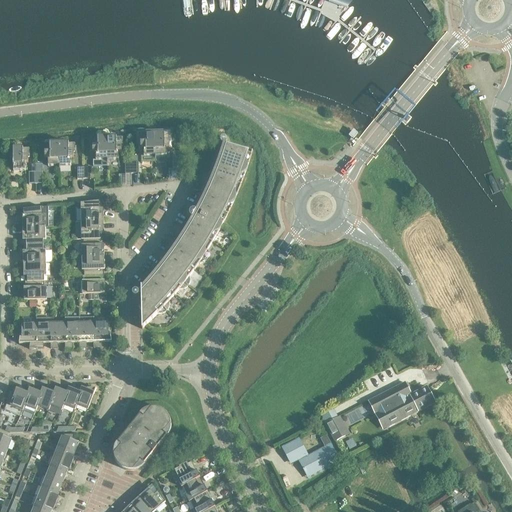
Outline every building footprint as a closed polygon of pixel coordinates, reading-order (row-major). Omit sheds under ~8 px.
[(329,0),(329,3),(346,8),(352,0),(329,0)] [(354,130),(349,135),(354,139),(358,134),(354,130)] [(155,134),(155,159),(156,159),(156,157),(167,156),(167,148),(170,148),(170,142),(169,142),(169,135),(165,135),(165,133),(155,134)] [(155,159),(155,134),(145,134),(145,135),(141,135),(141,143),(141,149),(144,149),(144,157),(155,157),(155,159)] [(107,138),(108,163),(108,161),(119,160),(119,152),(122,152),(122,146),(121,146),(121,138),(117,138),(117,137),(107,138)] [(96,153),(96,161),(96,165),(107,165),(107,138),(97,138),(98,139),(92,139),(92,148),(93,148),(93,153),(96,153)] [(59,169),(60,169),(59,143),(50,144),(44,145),(44,154),(45,154),(45,159),(48,159),(48,167),(59,166),(59,169)] [(59,143),(60,169),(60,166),(71,166),(71,158),(74,158),(74,152),(73,152),(73,144),(69,144),(69,143),(59,143)] [(191,217),(192,218),(195,220),(191,226),(188,232),(184,239),(178,248),(172,256),(166,263),(160,272),(153,279),(147,287),(143,291),(142,292),(141,292),(142,307),(145,309),(143,312),(142,312),(142,330),(143,330),(143,329),(158,314),(159,314),(160,314),(162,314),(163,314),(164,313),(165,313),(166,312),(167,311),(168,310),(168,309),(169,308),(169,307),(169,306),(169,304),(169,303),(169,302),(175,295),(179,290),(181,290),(182,290),(183,289),(185,289),(186,288),(187,288),(188,287),(188,286),(189,286),(189,285),(190,284),(190,283),(190,282),(190,280),(190,279),(190,278),(189,277),(195,270),(199,264),(200,264),(201,263),(202,263),(203,263),(205,262),(206,261),(207,260),(207,259),(208,258),(208,257),(209,256),(209,255),(209,253),(208,252),(208,251),(208,250),(213,242),(217,235),(221,228),(224,221),(228,214),(232,206),(235,199),(238,192),(241,185),(243,178),(246,170),(249,162),(252,151),(252,150),(251,153),(226,146),(223,145),(220,153),(216,165),(212,177),(207,188),(202,200),(196,211),(195,210),(194,210),(193,210),(192,210),(192,211),(191,211),(190,212),(190,213),(189,214),(189,215),(190,216),(190,217),(191,217)] [(27,149),(23,149),(23,148),(13,149),(11,149),(11,158),(13,158),(14,172),(25,171),(25,163),(28,163),(28,157),(27,149)] [(81,222),(106,221),(106,209),(102,209),(102,201),(83,203),(83,209),(81,209),(81,222)] [(24,228),(45,228),(45,215),(43,215),(43,208),(23,210),(24,228)] [(107,234),(106,221),(81,222),(81,234),(84,234),(84,240),(103,239),(103,234),(107,234)] [(24,246),(43,246),(43,240),(46,240),(45,228),(24,228),(24,246)] [(82,258),(107,257),(107,245),(103,245),(103,239),(84,240),(84,245),(82,245),(82,258)] [(44,251),(43,246),(24,246),(25,264),(46,264),(46,251),(44,251)] [(107,270),(107,257),(82,258),(82,270),(84,270),(84,276),(104,275),(104,270),(107,270)] [(46,276),(46,264),(25,264),(25,282),(44,282),(44,276),(46,276)] [(104,281),(104,275),(84,276),(84,281),(82,281),(83,294),(89,294),(93,294),(108,294),(107,281),(104,281)] [(44,287),(44,282),(25,282),(25,301),(47,300),(46,287),(44,287)] [(94,348),(95,348),(94,323),(94,317),(80,317),(80,324),(80,349),(87,348),(87,343),(94,343),(94,348)] [(51,349),(51,324),(50,318),(36,318),(36,325),(37,349),(44,349),(43,344),(50,344),(51,349)] [(94,323),(95,348),(102,348),(101,343),(112,342),(110,333),(109,333),(109,323),(94,323)] [(65,349),(66,349),(65,324),(51,324),(51,349),(59,349),(58,343),(65,343),(65,349)] [(79,349),(80,349),(80,324),(65,324),(66,349),(73,349),(72,343),(79,343),(79,349)] [(29,350),(37,349),(36,325),(21,325),(22,335),(20,335),(19,344),(30,344),(29,350)] [(374,414),(411,395),(405,383),(368,402),(374,414)] [(383,431),(435,403),(426,387),(411,395),(374,414),(383,431)] [(49,411),(51,406),(57,391),(57,389),(48,390),(47,393),(44,391),(38,406),(49,411)] [(62,410),(64,406),(70,391),(70,389),(61,389),(60,392),(57,391),(51,406),(62,410)] [(77,406),(83,391),(83,389),(74,389),(73,392),(70,391),(64,406),(75,410),(77,406)] [(86,392),(83,391),(77,406),(88,410),(90,404),(94,406),(94,405),(97,397),(98,397),(98,396),(94,395),(96,389),(87,389),(86,392)] [(15,396),(11,394),(10,395),(11,395),(8,403),(7,403),(5,409),(21,415),(31,392),(31,390),(22,390),(21,393),(17,391),(15,396)] [(36,411),(38,406),(44,391),(44,390),(35,390),(34,393),(31,392),(25,406),(36,411)] [(153,408),(151,408),(151,409),(144,418),(141,415),(118,443),(117,445),(116,447),(115,448),(115,449),(115,450),(115,451),(115,453),(115,454),(115,455),(114,455),(114,456),(114,457),(114,459),(115,460),(115,461),(116,463),(117,464),(118,465),(119,466),(120,467),(121,468),(122,469),(124,470),(126,470),(128,471),(129,471),(130,471),(131,471),(134,471),(136,472),(137,471),(137,470),(138,469),(139,469),(140,468),(141,467),(142,467),(143,466),(144,465),(167,436),(164,434),(170,425),(171,425),(171,424),(171,422),(170,421),(170,419),(169,417),(168,416),(168,415),(167,414),(165,413),(164,412),(163,411),(161,410),(160,410),(159,409),(158,409),(156,409),(155,408),(154,408),(153,408)] [(340,416),(325,424),(334,442),(349,434),(340,416)] [(0,435),(0,447),(8,450),(12,440),(0,435)] [(63,437),(59,447),(74,453),(79,443),(72,440),(74,435),(64,435),(64,437),(63,437)] [(330,444),(307,456),(299,440),(283,449),(291,463),(298,459),(308,477),(339,461),(330,444)] [(73,457),(74,453),(59,447),(55,457),(72,464),(74,458),(75,458),(73,457)] [(69,470),(72,464),(55,457),(51,467),(66,473),(68,470),(69,471),(70,470),(69,470)] [(182,486),(200,477),(192,462),(175,471),(182,486)] [(66,473),(51,467),(47,477),(62,483),(66,473)] [(43,487),(58,494),(62,483),(47,477),(43,487)] [(182,486),(190,501),(207,492),(200,477),(182,486)] [(57,497),(58,494),(43,487),(39,497),(56,504),(58,498),(59,498),(57,497)] [(141,498),(154,511),(162,505),(166,502),(158,492),(157,492),(154,495),(151,491),(151,490),(151,489),(146,494),(141,498)] [(195,511),(205,511),(215,507),(207,492),(190,501),(195,511)] [(53,510),(56,504),(39,497),(35,507),(46,511),(51,511),(52,510),(54,511),(54,510),(53,510)] [(154,511),(141,498),(137,502),(133,506),(138,511),(154,511)] [(479,511),(474,503),(459,511),(479,511)]
